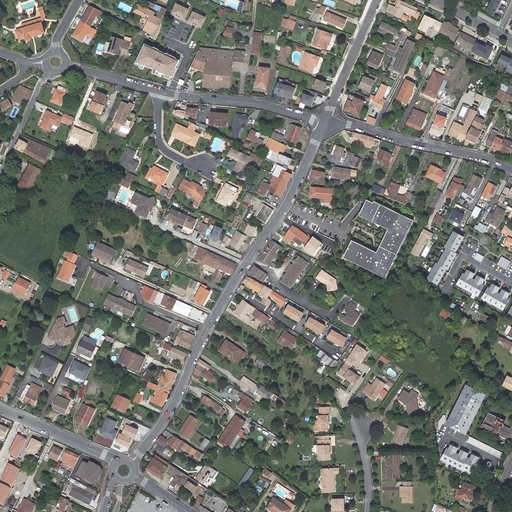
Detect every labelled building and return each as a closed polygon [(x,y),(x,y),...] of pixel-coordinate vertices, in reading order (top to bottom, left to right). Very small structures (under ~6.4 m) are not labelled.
[(415,7),(399,0),(398,0),(395,6),(389,3),(385,11),(401,17),(404,10),(414,15),(414,14),(416,15),(415,17),(418,19),(421,12),(416,10),(414,10),(415,7)] [(494,13),(500,0),(490,0),(487,9),(494,13)] [(188,9),(174,2),(169,13),(183,20),(188,9)] [(150,27),(147,33),(152,35),(165,8),(156,4),(154,7),(158,9),(157,11),(159,12),(156,17),(154,16),(149,14),(147,17),(144,24),(150,27)] [(143,15),(147,17),(149,14),(154,16),(155,14),(137,5),(133,14),(142,18),(143,15)] [(86,11),(97,16),(99,11),(89,6),(86,11)] [(314,13),(315,13),(318,14),(322,16),(325,8),(319,6),(318,9),(315,8),(314,13)] [(204,17),(190,10),(185,21),(199,28),(204,17)] [(72,38),(82,43),(97,16),(86,11),(72,38)] [(344,19),(325,12),(323,19),(342,26),(344,19)] [(437,23),(438,22),(425,16),(419,29),(426,32),(429,26),(431,27),(433,24),(436,26),(434,29),(440,31),(441,29),(442,26),(437,23)] [(285,29),(292,32),(295,23),(288,20),(287,21),(283,19),(281,25),(285,27),(285,29)] [(454,40),(459,30),(456,29),(455,27),(444,22),(442,26),(441,29),(440,31),(439,32),(451,37),(450,38),(454,40)] [(14,30),(17,42),(24,40),(25,41),(26,42),(27,42),(28,42),(29,42),(30,41),(31,40),(31,39),(32,38),(31,36),(35,35),(36,37),(44,34),(41,23),(14,30)] [(381,23),(377,31),(394,39),(398,30),(381,23)] [(141,30),(144,31),(147,33),(150,27),(144,24),(141,30)] [(233,27),(227,27),(221,36),(232,37),(233,27)] [(325,40),(330,42),(332,36),(319,31),(313,45),(322,49),(325,40)] [(472,50),(477,40),(461,32),(457,41),(461,43),(461,44),(472,50)] [(111,37),(107,53),(118,56),(120,48),(128,50),(130,42),(111,37)] [(262,40),(253,39),(251,55),(259,56),(262,40)] [(400,72),(414,42),(408,39),(403,49),(399,47),(395,53),(394,55),(399,57),(393,68),(400,72)] [(327,50),(330,42),(325,40),(322,49),(327,50)] [(493,59),(497,47),(480,41),(475,52),(493,59)] [(281,47),(279,53),(278,56),(288,59),(291,49),(282,45),(281,47)] [(137,63),(170,77),(177,61),(144,46),(137,63)] [(196,68),(203,70),(203,65),(225,68),(226,63),(233,64),(234,51),(199,48),(188,71),(191,72),(192,71),(194,72),(196,68)] [(233,64),(232,66),(242,67),(244,51),(234,50),(234,51),(233,64)] [(394,55),(395,53),(387,50),(385,54),(393,58),(394,55)] [(373,52),(369,60),(371,61),(369,64),(377,68),(382,56),(373,52)] [(511,60),(511,58),(502,53),(498,62),(508,67),(511,60)] [(320,58),(306,54),(301,69),(310,72),(313,63),(318,65),(320,58)] [(225,68),(224,79),(230,80),(233,64),(226,63),(225,68)] [(203,70),(202,77),(224,79),(225,68),(203,65),(203,70)] [(267,90),(270,69),(259,67),(256,88),(267,90)] [(447,82),(453,70),(450,69),(444,81),(447,82)] [(427,90),(437,94),(445,77),(434,72),(428,85),(429,86),(427,90)] [(201,86),(229,89),(229,87),(230,80),(224,79),(202,77),(201,86)] [(364,77),(359,88),(370,92),(374,81),(364,77)] [(323,92),(326,82),(317,79),(313,88),(323,92)] [(406,80),(398,96),(407,100),(415,84),(406,80)] [(282,95),(286,85),(285,85),(277,82),(273,92),(277,93),(276,95),(282,97),(282,95)] [(501,101),(508,87),(501,84),(495,98),(501,101)] [(291,100),(295,88),(286,85),(282,95),(286,97),(285,98),(291,100)] [(381,85),(372,104),(381,109),(384,102),(378,99),(384,87),(381,85)] [(28,91),(18,86),(15,89),(13,94),(10,100),(18,104),(21,98),(25,100),(28,95),(27,94),(28,91)] [(63,92),(64,89),(57,86),(56,90),(55,89),(50,100),(59,104),(64,93),(63,92)] [(511,92),(511,89),(508,87),(501,101),(506,104),(507,103),(508,101),(510,96),(511,92)] [(434,99),(437,94),(427,90),(426,93),(430,95),(429,97),(434,99)] [(103,100),(105,95),(96,91),(92,100),(103,104),(105,101),(103,100)] [(311,106),(314,97),(316,98),(318,93),(310,91),(309,95),(304,94),(301,102),(311,106)] [(448,95),(442,93),(441,96),(435,107),(438,109),(441,110),(448,95)] [(483,97),(476,94),(473,99),(481,102),(483,97)] [(343,110),(357,116),(363,102),(349,96),(343,110)] [(10,106),(5,99),(0,101),(0,110),(1,112),(10,106)] [(101,106),(91,101),(87,110),(98,114),(101,106)] [(129,114),(133,104),(129,103),(129,104),(122,102),(118,112),(120,112),(119,114),(118,114),(115,121),(123,124),(125,118),(126,118),(128,113),(129,114)] [(197,110),(185,109),(185,110),(184,112),(183,116),(187,117),(186,118),(194,119),(197,110)] [(470,109),(462,127),(468,129),(476,112),(470,109)] [(183,116),(184,112),(176,111),(175,111),(175,112),(172,110),(171,114),(182,120),(183,116)] [(57,126),(60,117),(45,111),(38,127),(48,131),(51,124),(57,126)] [(419,119),(422,120),(424,115),(415,111),(413,116),(414,116),(419,119)] [(252,124),(255,116),(245,113),(243,121),(252,124)] [(224,127),(225,115),(209,114),(209,125),(224,127)] [(69,124),(72,118),(62,115),(60,120),(69,124)] [(433,124),(432,124),(429,132),(440,136),(443,128),(446,118),(436,115),(433,124)] [(417,123),(418,121),(419,119),(414,116),(412,121),(408,119),(406,124),(420,130),(422,125),(417,123)] [(251,129),(255,131),(257,127),(259,123),(254,121),(251,129)] [(188,123),(185,129),(186,130),(192,133),(194,129),(196,130),(198,127),(188,123)] [(468,129),(462,127),(454,123),(449,134),(462,141),(468,129)] [(481,132),(483,128),(479,126),(473,123),(471,128),(466,138),(476,142),(481,132)] [(192,146),(197,135),(192,133),(186,130),(185,129),(175,124),(170,134),(185,141),(184,143),(192,146)] [(243,134),(245,127),(234,124),(232,131),(239,133),(243,134)] [(297,145),(301,136),(304,131),(293,126),(286,139),(288,140),(288,141),(296,146),(297,145)] [(91,135),(72,127),(68,136),(78,140),(76,145),(85,149),(91,135)] [(255,132),(250,130),(246,138),(259,144),(262,140),(254,136),(255,132)] [(211,134),(204,131),(201,137),(208,140),(211,134)] [(274,140),(280,143),(284,137),(276,133),(274,140)] [(372,146),(374,139),(361,135),(360,135),(353,133),(351,141),(372,146)] [(501,145),(502,143),(495,139),(496,137),(488,133),(482,143),(498,151),(501,145)] [(48,151),(20,137),(14,148),(42,162),(48,151)] [(285,147),(268,139),(265,146),(270,149),(269,150),(274,152),(280,155),(285,147)] [(502,145),(501,145),(498,151),(498,152),(501,154),(506,156),(511,143),(505,139),(502,145)] [(341,152),(342,148),(335,146),(331,159),(338,161),(339,157),(344,159),(346,153),(341,152)] [(239,160),(234,171),(243,175),(248,163),(258,168),(262,158),(251,153),(248,158),(230,149),(227,154),(231,156),(231,157),(232,157),(233,157),(239,160)] [(130,162),(134,154),(126,150),(119,166),(133,173),(137,165),(130,162)] [(383,162),(382,165),(387,168),(389,164),(387,163),(391,155),(381,150),(377,159),(383,162)] [(54,162),(57,155),(51,152),(47,159),(54,162)] [(292,161),(283,157),(280,155),(274,152),(270,161),(276,164),(278,160),(285,164),(285,165),(289,167),(292,161)] [(233,170),(234,171),(239,160),(233,157),(232,157),(231,157),(231,156),(227,154),(226,156),(237,161),(233,170)] [(35,171),(36,168),(30,165),(28,167),(26,166),(16,186),(27,192),(38,172),(35,171)] [(268,185),(261,181),(256,192),(264,197),(267,192),(280,198),(291,175),(285,172),(286,170),(276,165),(271,176),(272,176),(268,185)] [(147,177),(155,182),(161,185),(167,175),(152,167),(150,166),(144,179),(146,180),(147,177)] [(335,171),(333,171),(331,179),(349,181),(351,170),(335,167),(335,171)] [(430,167),(425,177),(440,184),(445,173),(430,167)] [(324,175),(312,171),(309,180),(316,182),(317,181),(322,183),(324,175)] [(135,177),(126,173),(123,181),(132,185),(135,177)] [(475,180),(476,177),(473,176),(466,191),(469,192),(472,187),(474,189),(477,190),(480,182),(475,180)] [(147,177),(146,180),(159,186),(160,187),(161,185),(155,182),(147,177)] [(197,198),(201,190),(202,189),(192,183),(191,185),(183,180),(179,189),(187,194),(187,193),(197,198)] [(454,198),(460,185),(457,183),(458,182),(453,180),(446,195),(454,198)] [(395,195),(399,186),(390,183),(387,192),(389,193),(387,198),(405,205),(411,194),(405,192),(403,197),(401,196),(400,198),(395,195)] [(489,194),(491,196),(496,187),(488,183),(484,192),(481,198),(486,200),(489,194)] [(225,188),(223,187),(216,201),(225,206),(232,192),(235,193),(237,189),(227,184),(225,188)] [(159,186),(156,192),(164,197),(167,191),(159,186)] [(370,191),(378,194),(381,189),(372,186),(370,191)] [(469,192),(466,191),(464,190),(462,193),(470,197),(474,189),(472,187),(469,192)] [(331,190),(310,188),(310,198),(324,199),(324,203),(329,204),(329,206),(331,206),(332,199),(330,199),(331,190)] [(204,192),(201,190),(197,198),(196,200),(193,206),(197,207),(204,192)] [(432,210),(440,194),(436,192),(428,208),(432,210)] [(241,203),(247,206),(252,196),(246,193),(241,203)] [(148,199),(137,194),(134,195),(131,202),(138,206),(135,213),(145,217),(148,211),(148,210),(149,207),(156,206),(154,199),(152,198),(148,199)] [(405,205),(411,207),(416,196),(411,194),(405,205)] [(365,200),(359,214),(365,217),(364,218),(369,221),(370,219),(379,224),(379,225),(387,229),(389,230),(387,233),(385,232),(383,237),(385,238),(377,255),(372,253),(373,251),(368,249),(368,251),(363,248),(364,247),(356,243),(356,245),(350,242),(344,254),(350,257),(348,260),(360,266),(360,264),(365,266),(364,268),(369,270),(369,268),(378,273),(378,274),(385,278),(391,266),(389,265),(391,261),(393,262),(402,243),(400,242),(405,231),(407,232),(413,220),(405,217),(404,218),(394,213),(395,212),(387,208),(386,209),(376,205),(377,203),(373,201),(372,203),(365,200)] [(256,219),(264,206),(262,205),(254,217),(256,219)] [(256,219),(264,223),(272,211),(264,206),(256,219)] [(475,208),(471,216),(475,218),(480,210),(475,208)] [(190,230),(194,220),(169,209),(165,219),(170,221),(169,222),(176,225),(177,224),(182,226),(182,225),(185,226),(184,227),(190,230)] [(463,214),(455,210),(454,213),(458,215),(457,217),(461,219),(464,213),(463,212),(463,214)] [(492,218),(491,218),(487,225),(496,229),(504,214),(496,211),(492,218)] [(204,234),(209,225),(203,222),(199,232),(204,234)] [(221,228),(213,224),(208,236),(216,240),(221,228)] [(244,234),(251,237),(255,227),(248,224),(247,225),(244,234)] [(303,245),(308,240),(293,228),(290,232),(287,230),(281,238),(286,242),(287,240),(289,242),(291,241),(297,245),(299,242),(303,245)] [(432,234),(423,229),(410,253),(416,257),(426,239),(429,241),(432,234)] [(237,250),(245,237),(236,232),(231,240),(225,236),(222,241),(237,250)] [(445,250),(446,251),(454,255),(463,240),(453,234),(445,250)] [(321,245),(312,237),(302,249),(311,257),(321,245)] [(377,255),(385,238),(383,237),(376,252),(373,251),(372,253),(377,255)] [(481,245),(477,244),(475,249),(473,248),(470,252),(476,255),(478,250),(487,254),(488,251),(484,249),(488,241),(484,239),(481,245)] [(193,246),(183,241),(181,246),(183,247),(182,250),(189,253),(193,246)] [(260,258),(271,266),(271,265),(273,263),(269,260),(272,256),(274,258),(277,254),(275,253),(277,249),(280,251),(282,248),(272,241),(260,258)] [(91,253),(108,261),(114,250),(96,242),(91,253)] [(198,248),(194,258),(202,262),(201,263),(230,276),(236,265),(198,248)] [(65,281),(73,265),(71,264),(73,260),(74,260),(76,255),(69,251),(66,257),(67,257),(65,261),(63,260),(56,276),(65,281)] [(454,255),(446,251),(438,267),(446,271),(448,272),(456,256),(454,255)] [(107,263),(108,261),(91,253),(90,255),(107,263)] [(484,258),(477,254),(474,260),(481,264),(484,258)] [(298,257),(292,267),(290,265),(285,273),(287,274),(281,283),(289,289),(298,276),(307,263),(298,257)] [(501,257),(497,265),(506,270),(510,262),(501,257)] [(143,277),(148,269),(129,260),(125,269),(143,277)] [(446,271),(438,267),(436,266),(428,282),(437,287),(446,271)] [(254,267),(250,273),(263,282),(267,275),(254,267)] [(507,272),(500,269),(498,274),(504,277),(507,272)] [(336,279),(322,270),(317,278),(327,285),(328,291),(338,289),(336,279)] [(468,271),(467,272),(465,276),(463,275),(457,285),(462,288),(471,272),(468,271)] [(101,291),(105,281),(106,281),(108,278),(96,272),(90,286),(101,291)] [(474,274),(471,272),(462,288),(467,291),(473,281),(471,280),(474,274)] [(214,273),(210,279),(216,282),(219,275),(214,273)] [(484,280),(478,276),(475,282),(473,281),(467,291),(478,297),(483,286),(481,285),(484,280)] [(264,287),(247,277),(243,282),(254,289),(252,292),(255,293),(256,290),(261,293),(261,294),(266,297),(262,304),(269,307),(270,305),(269,301),(266,300),(268,297),(279,303),(278,304),(281,306),(285,300),(269,290),(270,289),(265,286),(264,287)] [(24,295),(29,284),(18,278),(13,289),(24,295)] [(198,283),(192,281),(189,288),(195,290),(198,283)] [(499,288),(493,284),(490,290),(488,289),(482,299),(503,311),(509,300),(506,299),(509,294),(503,290),(500,296),(496,294),(499,288)] [(207,287),(202,285),(194,301),(204,306),(210,292),(206,290),(207,287)] [(149,300),(151,295),(145,292),(142,297),(149,300)] [(136,307),(125,302),(126,301),(118,298),(118,299),(108,294),(103,304),(131,317),(136,307)] [(169,298),(164,295),(160,303),(166,305),(169,298)] [(166,305),(165,307),(164,308),(171,311),(176,301),(169,298),(166,305)] [(242,300),(234,313),(243,318),(248,311),(252,314),(251,315),(262,322),(266,316),(242,300)] [(191,308),(176,301),(171,311),(187,318),(191,308)] [(339,319),(353,327),(361,315),(354,311),(357,306),(350,302),(345,310),(349,313),(347,317),(342,314),(339,319)] [(303,314),(288,305),(283,313),(298,321),(303,314)] [(207,315),(191,308),(187,318),(202,325),(207,315)] [(248,311),(243,318),(247,321),(251,315),(252,314),(248,311)] [(449,313),(444,311),(440,316),(446,319),(447,316),(450,318),(451,315),(448,314),(449,313)] [(148,315),(144,323),(155,328),(154,330),(166,335),(170,325),(148,315)] [(453,315),(449,323),(456,326),(460,319),(453,315)] [(63,323),(61,317),(55,319),(47,336),(55,340),(57,335),(60,336),(60,337),(62,343),(69,342),(68,340),(69,337),(71,337),(70,333),(68,333),(67,329),(63,330),(60,329),(61,327),(58,326),(59,324),(63,323)] [(92,321),(87,318),(81,330),(86,332),(92,321)] [(324,326),(309,318),(305,325),(320,334),(324,326)] [(280,323),(273,319),(270,323),(277,327),(280,323)] [(346,339),(331,330),(326,338),(341,346),(346,339)] [(178,331),(173,343),(187,349),(193,336),(181,331),(180,332),(178,331)] [(290,350),(296,340),(284,332),(277,342),(290,350)] [(112,338),(106,336),(103,343),(109,345),(112,338)] [(77,348),(82,339),(79,337),(74,347),(77,348)] [(85,353),(91,355),(96,345),(86,341),(87,339),(83,337),(82,339),(77,348),(77,349),(82,352),(84,354),(85,353)] [(510,350),(511,346),(511,343),(500,337),(497,343),(510,350)] [(227,357),(234,346),(225,340),(218,351),(227,357)] [(171,351),(169,355),(182,361),(186,353),(170,345),(170,344),(166,343),(164,347),(171,351)] [(367,352),(356,345),(346,360),(357,367),(367,352)] [(241,351),(234,346),(227,357),(233,362),(241,351)] [(133,366),(132,367),(137,370),(143,357),(123,348),(118,359),(133,366)] [(31,374),(39,377),(46,362),(44,361),(46,356),(47,357),(48,355),(49,356),(42,352),(31,374)] [(46,356),(44,361),(46,362),(55,366),(57,362),(49,357),(49,356),(48,355),(47,357),(46,356)] [(334,362),(325,355),(322,360),(330,366),(334,362)] [(161,363),(178,369),(179,365),(163,358),(161,363)] [(117,361),(132,367),(133,366),(118,359),(117,361)] [(202,368),(207,371),(207,370),(210,367),(198,359),(196,364),(202,368)] [(255,364),(262,368),(265,363),(258,359),(255,364)] [(84,381),(88,373),(83,371),(85,368),(74,362),(68,373),(84,381)] [(349,369),(350,366),(345,362),(339,371),(348,378),(347,380),(352,383),(352,382),(355,384),(360,376),(349,369)] [(196,364),(193,373),(197,376),(202,368),(196,364)] [(7,384),(10,377),(8,377),(12,368),(6,365),(0,377),(0,392),(3,394),(4,394),(8,385),(7,384)] [(197,376),(193,373),(191,378),(196,381),(200,375),(210,382),(210,381),(214,383),(216,380),(213,379),(214,377),(207,371),(202,368),(197,376)] [(147,369),(141,378),(143,379),(144,380),(150,372),(147,369)] [(175,374),(166,370),(163,378),(161,377),(157,385),(168,389),(175,374)] [(339,371),(337,373),(347,380),(348,378),(339,371)] [(144,380),(147,381),(153,374),(150,372),(144,380)] [(253,390),(256,386),(243,377),(240,382),(247,387),(253,390)] [(365,394),(365,393),(366,392),(370,394),(369,396),(374,399),(385,384),(376,377),(371,384),(368,382),(362,392),(365,394)] [(511,379),(506,377),(502,386),(511,390),(511,379)] [(76,397),(77,395),(81,389),(82,386),(77,383),(74,389),(75,389),(72,395),(76,397)] [(33,405),(39,391),(35,389),(36,387),(31,384),(27,392),(24,390),(19,398),(33,405)] [(87,387),(83,384),(82,386),(81,389),(77,395),(80,397),(81,397),(82,398),(87,387)] [(256,397),(258,395),(255,393),(260,387),(260,386),(257,384),(256,386),(253,390),(247,387),(245,389),(256,397)] [(485,395),(465,385),(444,425),(465,435),(485,395)] [(160,407),(168,391),(157,386),(155,389),(157,390),(154,398),(152,398),(150,402),(160,407)] [(68,396),(71,389),(65,387),(62,393),(68,396)] [(274,401),(277,398),(262,388),(258,395),(266,400),(268,397),(274,401)] [(398,400),(406,405),(407,405),(408,408),(406,408),(408,416),(418,414),(415,399),(417,395),(411,391),(409,395),(403,391),(398,400)] [(253,401),(239,392),(237,394),(243,398),(237,406),(246,411),(247,410),(249,406),(251,407),(253,405),(251,403),(253,401)] [(128,399),(118,394),(112,406),(118,408),(117,410),(121,412),(122,410),(124,411),(127,406),(125,405),(128,399)] [(142,397),(136,394),(133,401),(139,404),(142,397)] [(207,406),(211,401),(209,400),(210,399),(204,395),(198,403),(204,408),(205,405),(207,406)] [(65,403),(66,401),(57,396),(51,408),(64,414),(68,404),(65,403)] [(221,408),(211,401),(207,406),(218,413),(221,408)] [(80,409),(90,414),(93,408),(86,405),(84,404),(83,404),(80,409)] [(143,417),(146,411),(136,407),(133,413),(143,417)] [(326,421),(327,421),(328,421),(328,416),(329,416),(329,408),(320,408),(320,417),(319,417),(319,426),(316,426),(316,432),(327,431),(327,425),(326,425),(326,421)] [(75,419),(87,425),(91,415),(90,414),(80,409),(75,419)] [(481,428),(496,434),(511,441),(511,423),(511,424),(508,423),(506,427),(503,426),(505,421),(487,413),(481,428)] [(178,432),(187,438),(193,429),(192,429),(197,421),(190,415),(178,432)] [(233,439),(244,423),(234,416),(217,440),(227,447),(233,439)] [(401,446),(407,430),(398,427),(392,442),(401,446)] [(118,432),(112,430),(109,436),(115,439),(118,432)] [(130,432),(127,431),(126,433),(120,430),(115,442),(127,447),(130,439),(129,439),(131,435),(129,435),(130,432)] [(27,440),(18,436),(9,454),(18,458),(27,440)] [(157,441),(164,446),(167,441),(160,436),(157,441)] [(193,449),(181,441),(173,436),(168,443),(180,451),(183,447),(191,452),(193,449)] [(200,443),(204,446),(208,441),(200,436),(196,442),(199,445),(200,443)] [(502,454),(469,437),(466,443),(499,459),(502,454)] [(233,439),(227,447),(232,450),(237,442),(233,439)] [(329,455),(329,445),(330,445),(329,440),(328,441),(319,441),(317,441),(317,445),(318,447),(318,455),(318,461),(330,460),(330,455),(329,455)] [(27,451),(24,455),(32,459),(39,445),(31,441),(27,451)] [(62,451),(53,447),(48,457),(57,461),(62,451)] [(446,447),(440,459),(472,475),(478,463),(446,447)] [(191,452),(193,454),(199,458),(202,454),(193,449),(191,452)] [(73,469),(78,458),(66,452),(62,460),(68,462),(66,466),(73,469)] [(190,478),(155,455),(146,468),(159,477),(166,468),(168,470),(167,471),(175,476),(170,484),(173,487),(177,489),(181,483),(185,486),(190,478)] [(388,458),(388,465),(390,465),(390,468),(388,468),(386,468),(386,478),(399,478),(399,455),(388,455),(388,458)] [(20,470),(9,464),(1,481),(12,486),(20,470)] [(87,467),(81,480),(93,487),(100,473),(98,469),(91,466),(88,464),(87,467)] [(81,480),(87,467),(81,465),(75,478),(81,480)] [(211,477),(216,470),(213,469),(208,466),(205,465),(204,465),(195,478),(201,483),(208,474),(211,477)] [(246,485),(253,468),(249,466),(241,483),(246,485)] [(333,482),(334,482),(334,475),(338,475),(338,469),(321,469),(321,480),(320,480),(320,486),(321,486),(321,493),(334,492),(334,485),(333,485),(333,482)] [(202,486),(190,478),(185,486),(185,487),(192,491),(191,492),(195,495),(200,488),(202,486)] [(461,496),(459,495),(457,498),(464,501),(465,497),(473,500),(478,487),(466,482),(463,491),(461,496)] [(11,488),(0,483),(0,503),(3,505),(11,488)] [(401,492),(401,504),(411,503),(411,487),(399,487),(399,492),(401,492)] [(84,492),(82,491),(82,492),(74,488),(69,498),(73,499),(74,498),(80,501),(81,501),(80,503),(89,507),(94,496),(93,496),(94,492),(86,489),(84,492)] [(236,501),(241,504),(242,503),(244,499),(245,499),(240,495),(236,501)] [(198,507),(203,498),(199,496),(194,504),(198,507)] [(266,510),(268,511),(289,511),(291,510),(294,506),(286,500),(282,504),(273,499),(266,510)] [(59,500),(55,507),(54,509),(57,511),(60,506),(62,507),(61,509),(62,509),(61,511),(66,511),(70,505),(59,500)] [(341,511),(342,510),(343,510),(343,500),(331,500),(331,511),(341,511)] [(15,511),(13,511),(12,511),(33,511),(35,508),(28,505),(29,503),(24,501),(18,511),(15,511)]
